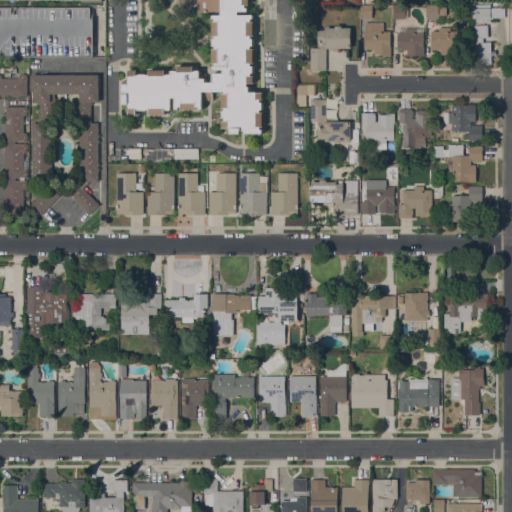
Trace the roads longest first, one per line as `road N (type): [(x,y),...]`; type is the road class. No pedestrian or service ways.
road 1 (residential): [(511,448),(0,447)]
road 2 (residential): [(511,246),(0,246)]
road 3 (residential): [(511,86),(347,86)]
